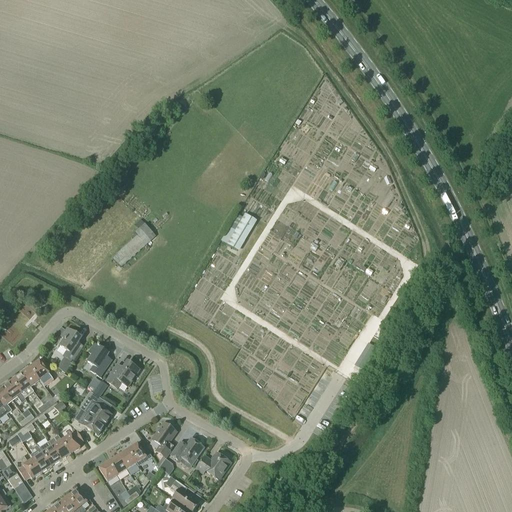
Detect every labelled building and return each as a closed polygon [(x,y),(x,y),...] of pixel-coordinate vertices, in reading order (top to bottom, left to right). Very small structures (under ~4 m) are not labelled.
[(229,229),(221,242),(223,244),(226,246),(239,253),(257,223),(252,220),(245,216),(243,217),(235,232),(231,230),(229,229)] [(149,243),(155,238),(145,226),(135,235),(137,237),(112,259),(121,269),(149,243)] [(75,347),(80,339),(67,330),(61,338),(64,341),(59,348),(66,352),(63,358),(71,364),(80,351),(75,347)] [(101,365),(108,355),(94,345),(88,354),(92,356),(87,363),(93,367),(90,372),(99,379),(106,369),(101,365)] [(368,356),(375,360),(379,353),(373,349),(368,356)] [(29,369),(39,382),(44,389),(53,382),(48,375),(44,369),(46,368),(41,361),(29,369)] [(127,389),(139,371),(127,363),(120,374),(115,370),(106,383),(116,390),(120,384),(127,389)] [(29,369),(20,376),(30,389),(39,382),(29,369)] [(20,376),(11,383),(24,400),(33,394),(30,389),(20,376)] [(11,383),(2,390),(11,402),(17,398),(22,405),(26,402),(24,400),(11,383)] [(93,395),(98,399),(106,387),(100,383),(100,384),(93,394),(92,395),(93,395)] [(11,402),(2,390),(0,390),(0,405),(8,416),(12,413),(6,406),(11,402)] [(98,399),(93,395),(89,400),(99,407),(103,402),(98,399)] [(46,411),(52,406),(49,403),(44,407),(43,407),(46,411)] [(104,427),(111,417),(91,403),(84,413),(84,414),(104,427)] [(41,415),(46,411),(43,407),(44,407),(42,404),(36,408),(41,415)] [(97,437),(104,427),(84,414),(84,413),(81,411),(77,417),(70,426),(75,431),(76,433),(77,434),(86,429),(97,437)] [(31,416),(25,421),(28,425),(34,420),(31,416)] [(28,434),(34,429),(31,426),(25,430),(28,434)] [(155,453),(163,458),(157,467),(159,470),(165,461),(164,460),(172,448),(168,445),(175,434),(164,426),(161,431),(159,430),(151,441),(159,447),(155,453)] [(82,443),(77,434),(76,433),(71,436),(70,436),(61,442),(69,456),(79,449),(77,446),(82,443)] [(60,462),(69,456),(61,442),(58,437),(48,444),(60,462)] [(181,460),(182,461),(179,464),(190,471),(192,467),(194,468),(198,463),(195,461),(203,450),(190,441),(185,448),(179,444),(170,457),(178,463),(181,460)] [(48,444),(38,450),(39,451),(50,468),(60,462),(48,444)] [(148,462),(151,459),(143,446),(139,448),(137,445),(127,452),(136,465),(138,469),(148,462)] [(39,451),(29,458),(31,461),(40,474),(50,468),(39,451)] [(127,452),(117,458),(126,471),(136,465),(127,452)] [(218,482),(230,465),(216,456),(210,464),(203,459),(195,470),(202,475),(204,472),(218,482)] [(40,474),(31,461),(27,464),(24,458),(13,465),(24,481),(29,478),(31,481),(40,474)] [(117,458),(108,464),(117,477),(126,471),(117,458)] [(107,484),(117,477),(108,464),(98,471),(107,484)] [(165,474),(175,483),(178,479),(168,470),(165,474)] [(145,479),(149,482),(152,484),(155,480),(148,475),(145,479)] [(14,491),(23,485),(17,476),(8,482),(14,491)] [(170,490),(170,491),(176,495),(172,501),(174,502),(186,511),(193,511),(198,506),(184,495),(187,490),(176,482),(170,490)] [(27,491),(23,485),(14,491),(19,488),(23,494),(19,497),(23,504),(31,498),(27,491)] [(77,491),(68,498),(78,511),(84,511),(82,508),(87,504),(77,491)] [(136,494),(130,498),(131,499),(133,502),(139,498),(136,494)] [(0,500),(0,499),(0,511),(2,511),(6,510),(10,507),(4,498),(0,500)] [(78,511),(68,498),(59,505),(64,511),(78,511)] [(159,506),(155,511),(157,511),(186,511),(174,502),(169,508),(166,505),(163,509),(159,506)]
